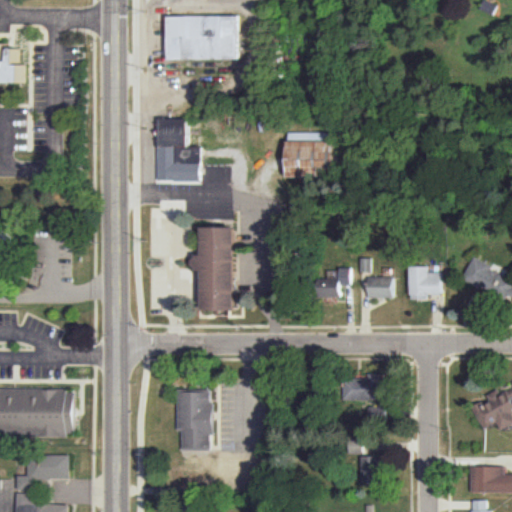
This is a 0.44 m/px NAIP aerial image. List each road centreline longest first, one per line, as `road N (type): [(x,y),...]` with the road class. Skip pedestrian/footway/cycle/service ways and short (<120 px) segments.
road 1 (secondary): [(118,0),(120,511)]
road 2 (residential): [(119,346),(511,344)]
road 3 (residential): [(431,511),(433,345)]
